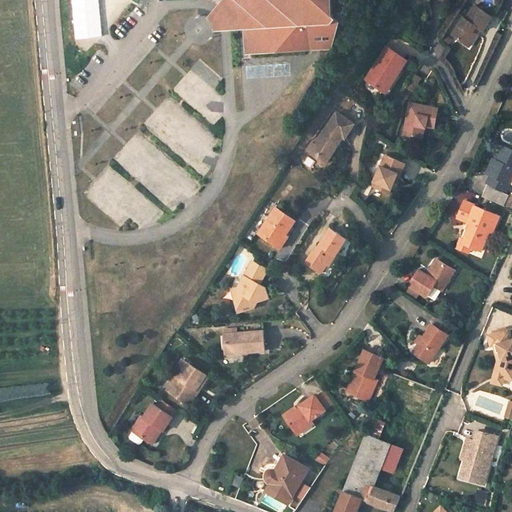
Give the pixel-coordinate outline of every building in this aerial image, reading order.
[(234,0),(237,3),(242,9),(244,13),(247,20),(247,52),(310,49),(310,46),(314,45),(315,48),(331,47),(339,21),(332,13),(331,0),(234,0)] [(465,16),(454,32),(461,37),(460,38),(470,45),(477,35),(473,32),(477,26),(481,29),(484,30),(493,17),(476,5),(467,18),(465,16)] [(477,35),(481,29),(477,26),(473,32),(477,35)] [(367,79),(384,89),(394,72),(398,75),(405,65),(408,59),(391,48),(388,46),(367,79)] [(394,72),(384,89),(390,93),(401,77),(398,75),(394,72)] [(417,75),(409,88),(414,91),(423,78),(417,75)] [(409,113),(407,122),(405,136),(421,138),(423,127),(427,128),(428,128),(429,126),(437,128),(440,108),(414,104),(411,103),(409,113)] [(334,153),(341,143),(343,144),(353,130),(350,128),(333,118),(313,150),(311,153),(318,158),(315,162),(318,164),(324,168),(327,164),(334,153)] [(309,147),(304,155),(315,162),(318,158),(311,153),(313,150),(309,147)] [(511,149),(506,147),(500,161),(493,176),(489,184),(507,193),(511,182),(511,149)] [(386,153),(373,184),(391,191),(398,175),(400,176),(406,162),(386,153)] [(493,176),(500,161),(494,158),(487,173),(493,176)] [(495,233),(502,216),(479,206),(467,201),(459,218),(470,222),(474,224),(467,240),(466,243),(473,246),(483,251),(485,248),(492,232),(495,233)] [(287,236),(297,220),(295,219),(279,209),(277,207),(267,223),(259,234),(277,245),(278,244),(284,234),(287,236)] [(330,265),(346,239),(344,237),(338,234),(331,229),(316,252),(314,250),(306,263),(317,270),(323,260),(328,264),(330,265)] [(282,249),(289,237),(287,236),(284,234),(278,244),(277,245),(278,246),(282,249)] [(459,247),(470,252),(473,246),(466,243),(467,240),(463,238),(462,241),(459,247)] [(422,270),(411,285),(413,286),(422,293),(428,297),(436,285),(443,290),(456,270),(450,266),(439,259),(429,274),(422,270)] [(254,260),(239,287),(241,293),(236,299),(239,312),(254,308),(259,299),(262,293),(269,291),(268,286),(262,283),(269,268),(254,260)] [(323,260),(317,270),(322,273),(328,264),(323,260)] [(409,292),(419,298),(422,293),(413,286),(409,292)] [(241,293),(239,287),(233,288),(236,299),(241,293)] [(424,337),(420,343),(414,351),(430,362),(448,335),(433,324),(424,337)] [(509,330),(491,334),(494,345),(498,344),(503,360),(498,376),(504,378),(511,380),(511,339),(511,340),(509,330)] [(225,351),(242,350),(242,351),(242,353),(264,352),(263,334),(263,331),(224,335),(225,351)] [(503,382),(504,378),(498,376),(503,360),(498,344),(494,345),(498,360),(493,379),(503,382)] [(361,371),(352,392),(369,399),(379,379),(375,378),(385,357),(366,349),(357,370),(361,371)] [(177,380),(169,392),(191,407),(200,392),(197,390),(205,376),(183,361),(173,377),(177,380)] [(357,370),(348,390),(352,392),(361,371),(357,370)] [(200,392),(208,378),(205,376),(197,390),(200,392)] [(299,405),(285,416),(296,433),(311,422),(327,411),(316,396),(300,407),(299,405)] [(173,419),(154,407),(145,420),(142,418),(133,432),(135,434),(131,439),(132,442),(140,447),(143,446),(146,441),(151,445),(160,431),(164,434),(173,419)] [(369,432),(382,437),(388,423),(375,417),(369,432)] [(311,422),(296,433),(299,436),(314,426),(311,422)] [(484,485),(498,437),(477,431),(474,441),(469,461),(466,460),(465,461),(460,478),(484,485)] [(374,487),(381,469),(393,474),(403,449),(367,434),(349,477),(374,487)] [(467,439),(462,459),(465,461),(466,460),(469,461),(474,441),(467,439)] [(281,454),(275,465),(280,468),(286,457),(281,454)] [(293,497),(309,469),(286,457),(280,468),(275,465),(274,465),(273,465),(272,465),(271,465),(270,465),(269,466),(268,466),(267,466),(267,467),(266,467),(266,468),(265,468),(265,469),(261,474),(265,476),(264,479),(263,479),(263,480),(263,481),(263,482),(264,482),(264,483),(264,484),(265,484),(266,485),(267,485),(268,486),(269,484),(270,484),(264,494),(287,507),(293,497)] [(236,477),(232,486),(236,487),(240,489),(243,479),(237,477),(236,477)] [(357,511),(363,500),(394,511),(401,497),(374,487),(349,477),(335,511),(357,511)]
